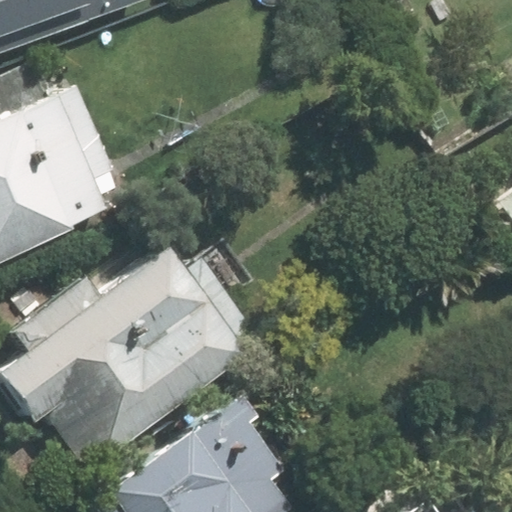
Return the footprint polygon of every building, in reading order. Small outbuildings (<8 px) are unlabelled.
[(0,0),(0,49),(138,0),(0,0)] [(0,250),(96,208),(88,192),(104,185),(59,85),(41,93),(25,57),(0,68),(0,250)] [(511,178),(485,200),(511,233),(511,178)] [(78,466),(247,340),(184,255),(165,270),(147,245),(78,297),(64,277),(0,324),(0,336),(7,346),(0,351),(0,391),(20,419),(35,408),(78,466)] [(240,426),(248,420),(224,389),(85,498),(96,511),(275,511),(280,508),(266,491),(282,479),(240,426)] [(438,511),(433,511),(417,489),(385,511),(456,511),(450,504),(438,511)]
